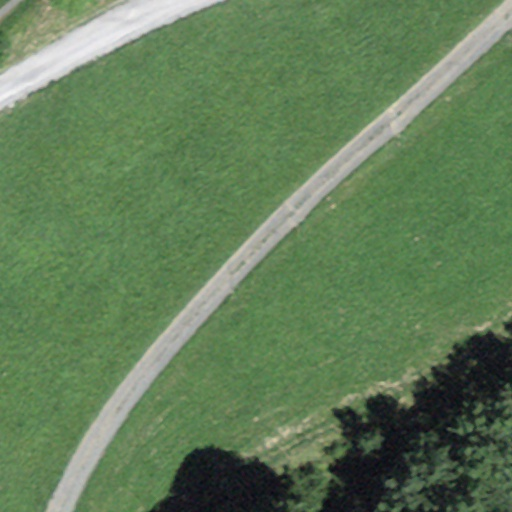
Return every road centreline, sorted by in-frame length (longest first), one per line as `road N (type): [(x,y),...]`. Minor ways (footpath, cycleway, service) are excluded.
road 1 (track): [(511,16),(263,246),(130,401),(65,511)]
road 2 (unclassified): [(0,99),(122,26),(190,0)]
